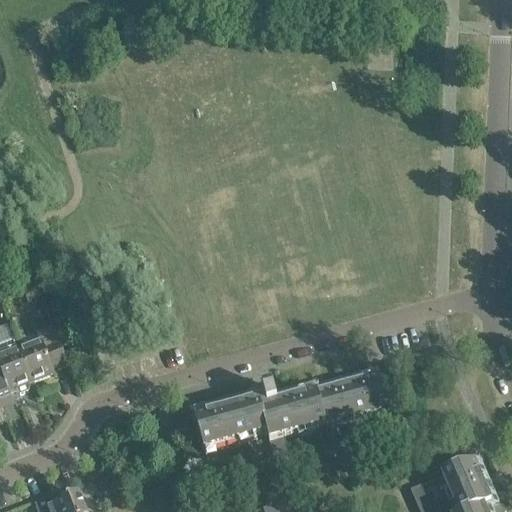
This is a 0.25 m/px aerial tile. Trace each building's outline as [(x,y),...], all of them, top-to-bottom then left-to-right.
[(28,303),(41,298),(37,288),(24,294),(28,303)] [(19,352),(31,385),(55,376),(53,373),(68,367),(53,327),(36,334),(40,344),(19,352)] [(28,386),(31,385),(19,352),(10,328),(0,331),(0,405),(2,410),(14,406),(9,394),(15,391),(16,394),(20,396),(28,393),(29,389),(28,386)] [(388,414),(390,413),(379,376),(275,405),(273,400),(276,400),(273,388),(263,391),(264,395),(257,397),(258,401),(195,419),(205,456),(206,456),(205,453),(267,435),(274,462),(264,465),(267,476),(274,474),(281,472),(288,470),(295,468),(302,466),(299,455),(290,457),(285,439),(388,411),(388,414)] [(374,441),(383,439),(381,431),(372,434),(374,441)] [(363,436),(365,444),(374,441),(372,434),(363,436)] [(331,445),(333,453),(342,450),(340,442),(331,445)] [(321,448),(323,455),(323,456),(333,453),(331,445),(321,448)] [(494,511),(491,506),(492,506),(475,464),(442,478),(456,511),(494,511)] [(254,466),(245,469),(247,477),(256,474),(254,466)] [(295,468),(297,478),(304,476),(302,466),(295,468)] [(290,480),(297,478),(295,468),(288,470),(290,480)] [(247,477),(245,469),(235,472),(238,480),(247,477)] [(284,482),(290,480),(288,470),(281,472),(284,482)] [(277,484),(284,482),(281,472),(274,474),(277,484)] [(270,486),(277,484),(274,474),(267,476),(270,486)] [(411,492),(413,498),(423,494),(421,487),(411,492)] [(426,500),(423,494),(413,498),(416,505),(426,500)] [(37,511),(85,511),(80,496),(50,508),(48,502),(36,507),(37,511)] [(416,505),(419,511),(429,507),(426,500),(416,505)]
